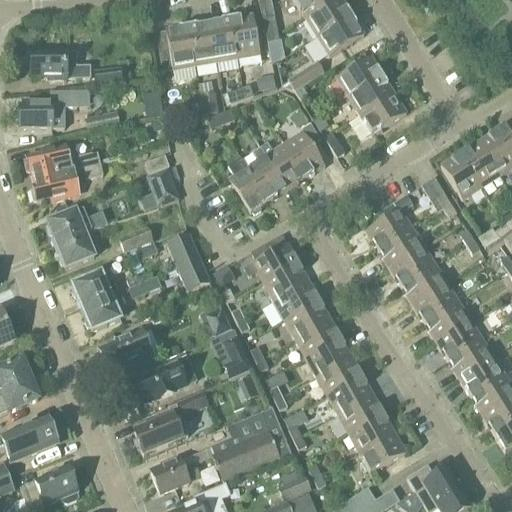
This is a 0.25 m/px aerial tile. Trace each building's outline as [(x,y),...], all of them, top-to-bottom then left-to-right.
[(304,24),(339,2),(337,0),(300,0),(292,5),(304,24)] [(316,43),(350,21),(339,2),(304,24),(316,43)] [(251,20),(230,24),(237,64),(259,60),(251,20)] [(275,32),(272,21),(261,23),(264,35),(275,32)] [(362,40),(350,21),(316,43),(328,62),(362,40)] [(237,64),(230,24),(208,27),(215,68),(237,64)] [(208,27),(186,31),(193,71),(215,68),(208,27)] [(193,71),(186,31),(164,35),(167,56),(158,57),(161,77),(171,75),(174,90),(196,86),(193,71)] [(275,32),(264,35),(266,47),(278,45),(275,32)] [(86,74),(75,74),(74,58),(64,58),(30,58),(30,83),(48,83),(48,86),(65,86),(87,85),(86,74)] [(346,102),(381,81),(369,62),(334,84),(346,102)] [(315,67),(301,76),(308,87),(322,78),(315,67)] [(120,73),(92,75),(94,90),(121,87),(120,73)] [(308,87),(301,76),(286,86),(300,107),(307,102),(301,92),(308,87)] [(276,92),(273,79),(256,83),(259,95),(276,92)] [(393,100),(381,81),(346,102),(358,121),(393,100)] [(236,107),(252,102),(248,91),(232,96),(236,107)] [(199,102),(202,121),(216,119),(212,99),(199,102)] [(393,100),(358,121),(370,140),(405,119),(393,100)] [(33,110),(19,110),(19,115),(16,117),(16,121),(19,122),(19,134),(51,134),(64,134),(64,128),(61,128),(61,118),(66,118),(66,106),(50,106),(50,105),(33,106),(33,110)] [(143,112),(146,123),(162,120),(160,109),(143,112)] [(209,135),(233,126),(229,116),(205,124),(209,135)] [(82,124),(85,136),(118,130),(115,117),(82,124)] [(511,124),(496,135),(511,160),(511,124)] [(323,172),(311,153),(319,147),(308,130),(299,136),(300,138),(283,149),(305,184),(323,172)] [(498,182),(511,172),(511,160),(496,135),(476,147),(498,182)] [(329,153),(336,149),(330,139),(323,144),(329,153)] [(476,147),(458,158),(480,193),(498,182),(476,147)] [(264,161),(286,196),(305,184),(283,149),(271,157),(266,148),(259,152),(264,161)] [(25,177),(28,176),(29,178),(32,177),(34,184),(69,176),(81,173),(93,170),(90,158),(67,164),(63,150),(54,153),(54,152),(37,156),(38,159),(25,163),(25,165),(23,166),(25,177)] [(461,205),(480,193),(458,158),(439,171),(461,205)] [(267,207),(286,196),(264,161),(245,173),(267,207)] [(143,169),(147,180),(167,173),(163,162),(143,169)] [(245,173),(239,163),(226,171),(232,181),(226,185),(248,219),(267,207),(245,173)] [(96,182),(93,170),(81,173),(84,184),(96,182)] [(167,175),(146,183),(157,213),(178,205),(167,175)] [(32,206),(35,205),(36,208),(49,205),(50,208),(66,204),(65,202),(75,199),(69,176),(34,184),(35,191),(32,192),(33,194),(30,195),(32,206)] [(442,214),(449,209),(443,199),(436,204),(442,214)] [(449,209),(442,214),(448,223),(455,219),(449,209)] [(55,251),(84,239),(82,235),(90,232),(83,213),(45,228),(55,251)] [(375,254),(410,232),(399,214),(364,236),(375,254)] [(503,230),(508,237),(511,233),(511,222),(511,223),(503,230)] [(508,237),(503,230),(494,237),(499,244),(508,237)] [(422,251),(410,232),(375,254),(387,273),(422,251)] [(145,235),(116,246),(123,261),(152,249),(145,235)] [(465,250),(472,246),(466,236),(459,240),(465,250)] [(86,244),(84,239),(55,251),(64,274),(93,263),(89,252),(97,249),(93,240),(86,244)] [(198,263),(188,240),(165,249),(176,273),(198,263)] [(511,243),(511,241),(503,246),(510,256),(511,254),(511,243)] [(472,246),(465,250),(471,260),(478,255),(472,246)] [(261,287),(297,267),(286,248),(250,268),(261,287)] [(422,251),(387,273),(399,291),(433,269),(422,251)] [(499,266),(506,276),(511,271),(511,269),(506,261),(499,266)] [(198,264),(197,264),(176,274),(186,298),(208,288),(198,264)] [(272,307),(307,286),(297,267),(261,287),(272,307)] [(445,287),(433,269),(399,291),(410,310),(445,287)] [(81,313),(109,302),(107,297),(116,294),(112,285),(104,288),(100,278),(71,290),(81,313)] [(125,285),(129,294),(139,289),(136,280),(125,285)] [(318,305),(307,286),(272,307),(282,326),(318,305)] [(422,328),(457,306),(445,287),(410,310),(422,328)] [(139,289),(129,294),(132,302),(143,298),(139,289)] [(234,305),(228,294),(220,298),(226,308),(234,305)] [(109,302),(81,313),(90,337),(119,324),(115,314),(123,311),(119,302),(111,305),(109,302)] [(329,324),(318,305),(282,326),(293,345),(329,324)] [(468,324),(457,306),(422,328),(434,347),(468,324)] [(230,334),(220,312),(219,313),(218,310),(197,319),(208,343),(213,341),(214,342),(230,334)] [(230,317),(235,328),(243,324),(238,314),(230,317)] [(248,335),(243,324),(235,328),(240,338),(248,335)] [(339,343),(329,324),(293,345),(304,364),(339,343)] [(468,324),(434,347),(445,365),(480,343),(468,324)] [(6,332),(0,334),(0,352),(13,347),(6,332)] [(115,347),(98,354),(107,377),(137,364),(146,360),(136,336),(127,339),(126,338),(114,344),(115,347)] [(350,362),(339,343),(304,364),(315,383),(350,362)] [(492,361),(480,343),(445,365),(457,384),(492,361)] [(228,369),(221,372),(228,387),(250,377),(235,344),(220,351),(228,369)] [(249,356),(254,367),(262,363),(257,352),(249,356)] [(468,402),(503,380),(492,361),(457,384),(468,402)] [(350,362),(315,383),(325,402),(361,382),(350,362)] [(267,373),(262,363),(254,367),(259,377),(267,373)] [(0,397),(29,386),(26,378),(28,375),(25,368),(21,367),(21,366),(0,374),(0,397)] [(187,394),(186,393),(195,389),(185,367),(177,370),(176,368),(159,376),(158,373),(143,379),(144,381),(129,388),(140,414),(151,410),(152,413),(174,403),(173,400),(187,394)] [(511,400),(511,393),(503,380),(468,402),(480,421),(511,400)] [(372,401),(361,382),(325,402),(336,421),(372,401)] [(30,390),(29,386),(0,397),(0,420),(1,420),(36,405),(35,402),(38,398),(35,391),(30,390)] [(273,406),(281,402),(276,392),(268,396),(273,406)] [(202,399),(175,409),(181,424),(207,414),(202,399)] [(511,426),(511,400),(480,421),(492,439),(511,426)] [(372,401),(336,421),(347,440),(382,420),(372,401)] [(286,413),(281,402),(273,406),(278,417),(286,413)] [(233,430),(241,450),(243,449),(252,472),(276,462),(278,466),(289,461),(270,414),(245,425),(233,430)] [(393,439),(382,420),(347,440),(358,459),(393,439)] [(135,444),(132,445),(136,456),(140,455),(142,460),(180,444),(187,441),(178,421),(171,423),(171,422),(133,438),(135,444)] [(45,424),(12,437),(12,438),(4,441),(14,466),(22,462),(23,463),(55,449),(45,424)] [(511,452),(511,426),(492,439),(503,458),(511,452)] [(287,435),(292,445),(300,442),(295,431),(287,435)] [(393,439),(358,459),(369,478),(404,458),(393,439)] [(305,452),(300,442),(292,445),(297,456),(305,452)] [(182,474),(178,466),(149,478),(158,500),(187,488),(187,487),(198,482),(193,470),(182,474)] [(281,510),(285,508),(285,507),(307,498),(308,500),(310,498),(303,485),(296,489),(287,469),(268,477),(276,497),(281,510)] [(306,474),(311,484),(319,480),(314,470),(306,474)] [(433,482),(426,471),(405,484),(422,511),(469,511),(458,494),(459,494),(454,486),(453,486),(446,474),(433,482)] [(77,505),(74,498),(75,498),(65,473),(33,487),(33,488),(25,491),(33,511),(39,511),(43,511),(59,505),(61,511),(63,511),(67,511),(75,508),(77,505)] [(324,490),(319,480),(311,484),(317,494),(324,490)] [(0,485),(0,501),(12,497),(7,483),(0,485)] [(377,511),(367,494),(336,511),(377,511)] [(285,507),(285,508),(287,511),(312,511),(308,500),(307,498),(285,507)]
